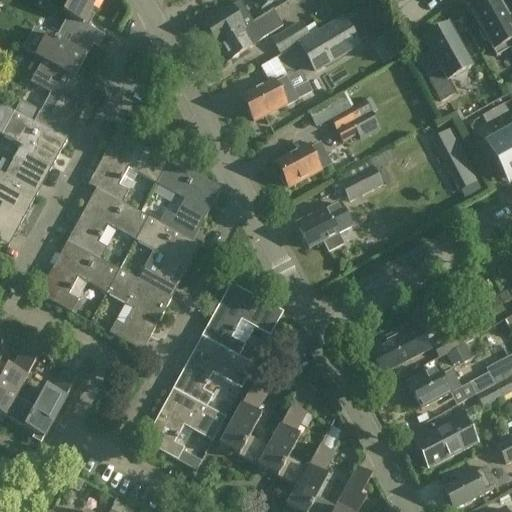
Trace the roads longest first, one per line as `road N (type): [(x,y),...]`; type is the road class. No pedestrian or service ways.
road 1 (residential): [(317,334),(142,0)]
road 2 (residential): [(317,334),(511,220)]
road 3 (residential): [(64,424),(106,449),(186,298)]
road 4 (residential): [(410,511),(317,334)]
road 5 (residential): [(64,424),(94,362),(86,349),(6,300)]
road 6 (residential): [(6,300),(84,150)]
road 7 (unknown): [(84,150),(121,77),(142,0)]
